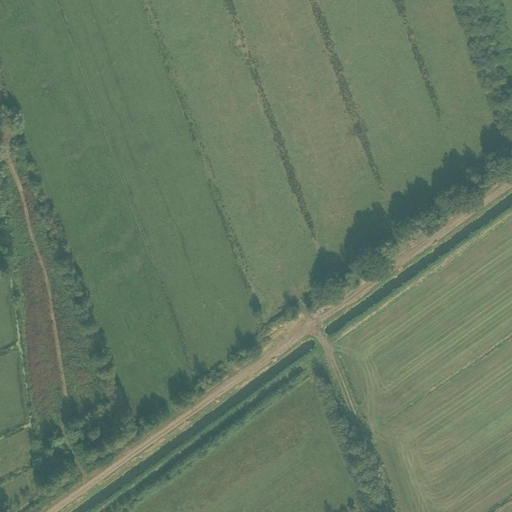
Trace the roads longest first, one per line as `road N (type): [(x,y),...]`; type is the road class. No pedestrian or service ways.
road 1 (track): [(51,511),(511,182)]
road 2 (track): [(388,511),(316,321)]
